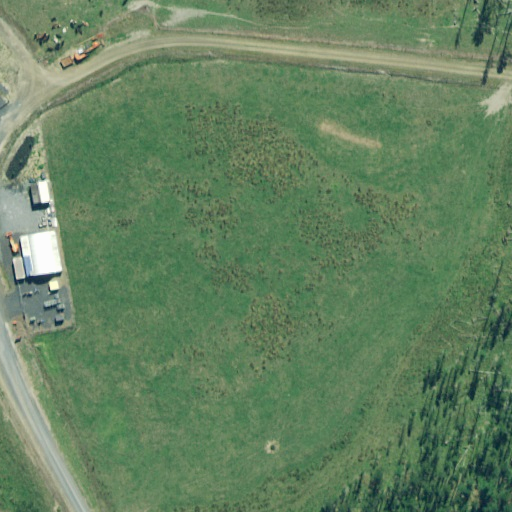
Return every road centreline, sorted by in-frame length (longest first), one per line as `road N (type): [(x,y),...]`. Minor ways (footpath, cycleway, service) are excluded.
road 1 (track): [(511,74),(178,42),(108,59),(61,84),(0,143)]
road 2 (track): [(0,362),(78,511)]
